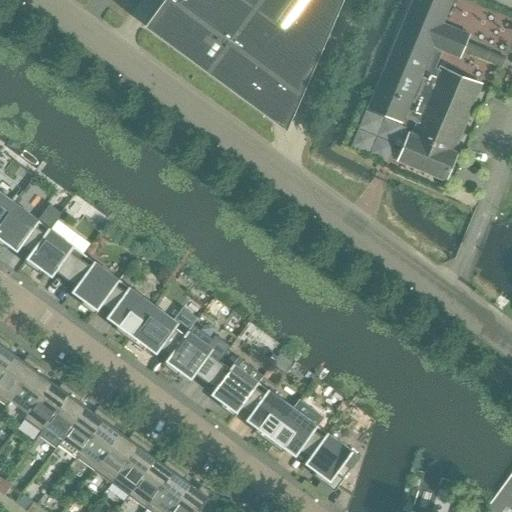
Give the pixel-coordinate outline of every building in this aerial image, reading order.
[(145,27),(175,50),(286,131),(342,0),(164,0),(150,20),(145,27)] [(417,125),(417,126),(414,133),(412,136),(409,135),(399,160),(443,179),(445,180),(455,153),(452,152),(463,127),(480,85),(440,68),(439,71),(434,69),(441,50),(455,56),(458,58),(466,40),(468,35),(480,5),(468,0),(412,0),(368,108),(401,122),(403,117),(407,118),(415,121),(418,123),(417,125)] [(0,222),(14,203),(0,193),(0,222)] [(21,247),(36,226),(39,222),(14,203),(0,222),(0,245),(3,248),(6,244),(17,252),(21,247)] [(56,272),(65,279),(80,259),(70,252),(74,247),(48,229),(45,233),(36,226),(21,247),(30,253),(23,263),(38,273),(40,270),(51,278),(56,272)] [(101,306),(116,285),(119,281),(93,262),(90,267),(80,259),(65,279),(75,287),(71,292),(82,301),(80,304),(94,315),(101,306)] [(114,330),(128,340),(153,306),(128,287),(125,292),(116,285),(101,306),(110,312),(106,318),(117,326),(114,330)] [(216,310),(209,305),(202,314),(210,319),(216,310)] [(160,349),(169,356),(175,348),(184,336),(175,329),(178,324),(153,306),(128,340),(142,350),(145,346),(156,355),(160,349)] [(195,375),(204,382),(219,362),(210,354),(213,350),(187,331),(184,336),(175,348),(169,356),(162,365),(177,376),(180,372),(191,380),(195,375)] [(0,340),(0,376),(15,356),(8,351),(12,346),(2,338),(0,340)] [(263,356),(272,362),(278,354),(269,347),(263,356)] [(288,361),(279,355),(273,364),(282,370),(288,361)] [(0,376),(0,401),(6,406),(36,364),(26,356),(23,361),(15,356),(0,376)] [(240,408),(255,388),(258,383),(233,364),(229,369),(219,362),(204,382),(215,389),(210,395),(222,403),(219,407),(233,417),(240,408)] [(23,418),(23,419),(50,382),(43,376),(46,371),(36,364),(6,406),(7,407),(11,401),(27,413),(23,418)] [(23,419),(41,432),(71,390),(62,383),(58,387),(50,382),(23,419)] [(254,432),(267,442),(292,408),(267,390),(264,394),(255,388),(240,408),(249,415),(245,420),(256,429),(254,432)] [(46,427),(62,439),(85,407),(78,402),(82,398),(71,390),(41,432),(42,433),(46,427)] [(58,445),(75,457),(76,457),(106,415),(96,408),(93,413),(85,407),(62,439),(63,439),(58,445)] [(299,451),(308,458),(323,438),(314,431),(317,426),(292,408),(267,442),(281,453),(284,449),(295,457),(299,451)] [(76,457),(93,470),(120,433),(113,428),(117,423),(106,415),(76,457)] [(93,470),(110,483),(141,441),(131,434),(128,439),(120,433),(93,470)] [(323,438),(308,458),(304,464),(315,472),(312,476),(334,491),(350,469),(344,464),(352,452),(326,433),(323,438)] [(110,483),(128,496),(155,459),(148,454),(152,449),(141,441),(110,483)] [(128,496),(145,509),(175,468),(176,467),(166,459),(162,464),(155,459),(128,496)] [(145,509),(149,511),(169,511),(190,485),(183,479),(186,474),(176,467),(175,468),(145,509)] [(5,481),(0,487),(0,492),(4,496),(11,486),(5,481)] [(190,485),(169,511),(198,511),(212,493),(201,485),(197,490),(190,485)] [(26,511),(35,511),(39,507),(33,502),(26,511)]
